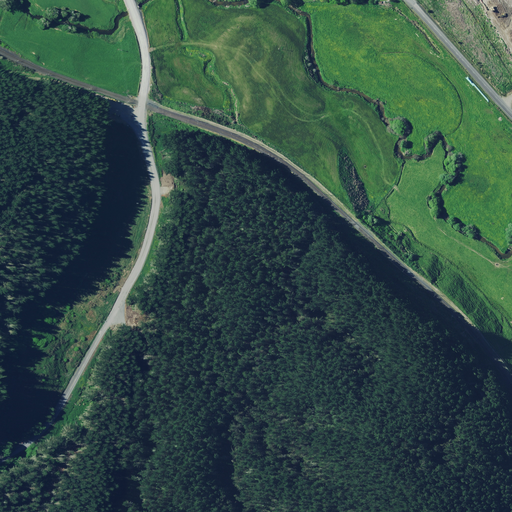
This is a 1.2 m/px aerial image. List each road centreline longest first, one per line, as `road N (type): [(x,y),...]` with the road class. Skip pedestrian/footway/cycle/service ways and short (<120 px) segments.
road 1 (tertiary): [(0,462),(57,411),(149,246),(156,186),(142,132),(144,43),(130,0)]
road 2 (primary): [(511,112),(407,0)]
